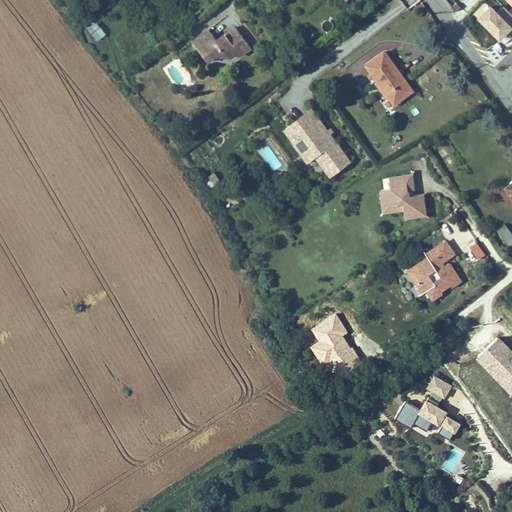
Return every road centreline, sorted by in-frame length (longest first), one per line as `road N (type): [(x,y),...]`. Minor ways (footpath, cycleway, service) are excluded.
road 1 (track): [(149,511),(301,426),(478,305)]
road 2 (unknown): [(411,0),(321,63),(310,83),(361,161)]
